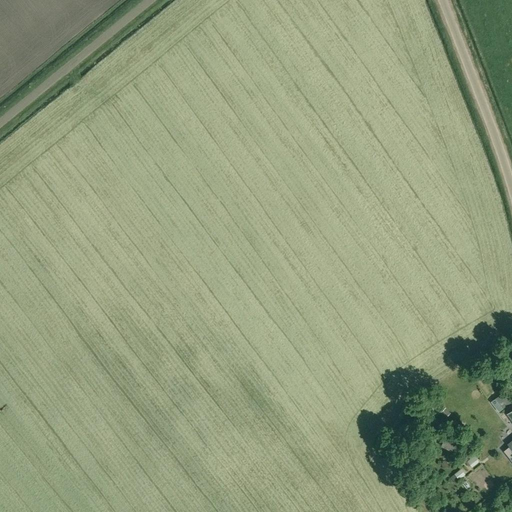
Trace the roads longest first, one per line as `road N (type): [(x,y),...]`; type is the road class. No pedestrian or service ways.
road 1 (unclassified): [(0,125),(152,0)]
road 2 (unclassified): [(511,181),(443,0)]
